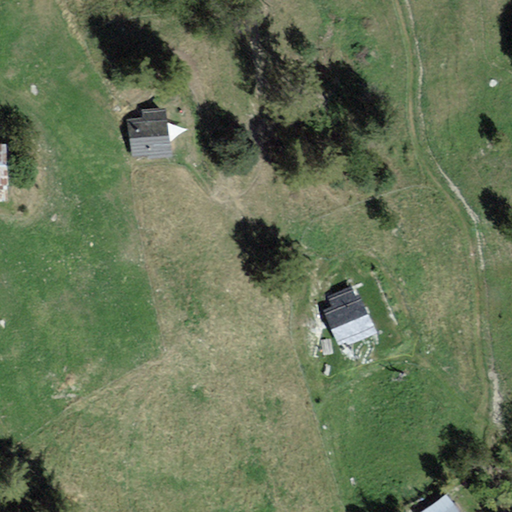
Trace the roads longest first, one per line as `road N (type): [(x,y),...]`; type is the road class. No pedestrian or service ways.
road 1 (track): [(0,78),(62,131),(143,234),(218,361),(291,511)]
road 2 (track): [(404,0),(420,116),(434,161),(467,215),(479,271),(491,411),(485,443)]
